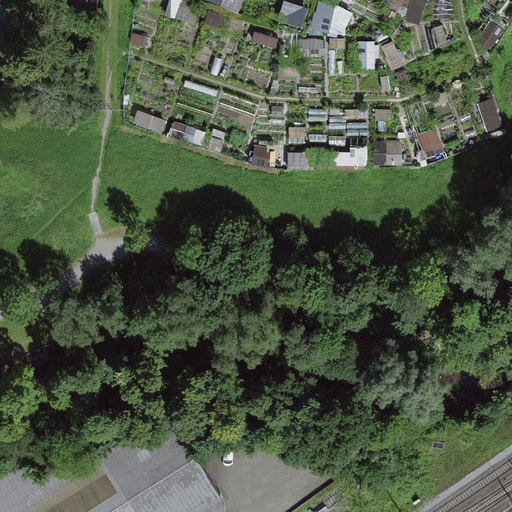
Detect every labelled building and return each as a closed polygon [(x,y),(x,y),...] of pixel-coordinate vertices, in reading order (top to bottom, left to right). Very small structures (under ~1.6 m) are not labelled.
[(23,0),(0,0),(0,78),(15,80),(23,0)] [(320,0),(316,26),(348,32),(353,6),(320,0)] [(488,127),(502,124),(497,97),(483,100),(488,127)] [(87,131),(0,123),(0,161),(84,169),(87,131)] [(28,464),(0,480),(0,511),(198,511),(223,497),(176,421),(135,446),(123,426),(37,479),(28,464)]
